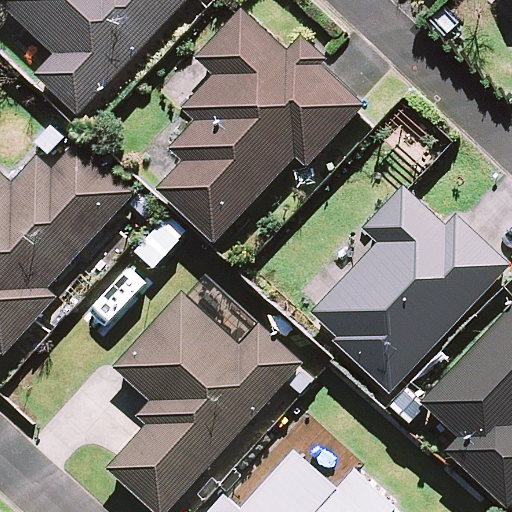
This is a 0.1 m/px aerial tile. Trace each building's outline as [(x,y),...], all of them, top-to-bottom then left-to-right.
[(82,114),(189,0),(0,0),(1,0),(58,54),(39,74),(82,114)] [(161,188),(218,241),(300,155),(310,165),(369,103),(326,63),(331,58),(306,34),(292,49),(246,6),(199,56),(217,73),(185,108),(197,120),(172,147),(187,161),(161,188)] [(0,343),(139,191),(82,140),(0,229),(0,343)] [(338,339),(393,390),(511,263),(511,262),(459,214),(450,224),(406,184),(367,226),(382,240),(316,311),(342,335),(338,339)] [(112,465),(164,511),(169,511),(307,359),(264,321),(245,343),(186,291),(118,367),(155,400),(141,415),(150,423),(112,465)] [(511,308),(426,400),(462,434),(449,448),(511,506),(511,308)] [(232,490),(211,511),(395,511),(403,504),(361,465),(342,485),(300,447),(248,504),(232,490)]
